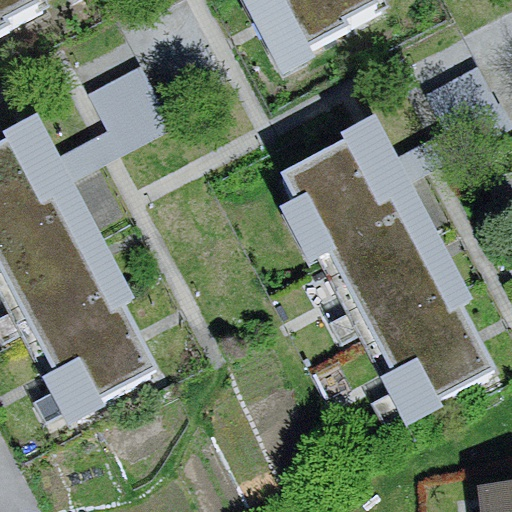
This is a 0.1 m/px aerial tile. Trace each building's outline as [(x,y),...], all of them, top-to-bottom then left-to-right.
[(0,0),(0,37),(39,17),(30,0),(0,0)] [(382,14),(374,0),(239,0),(274,68),(382,14)] [(35,126),(0,142),(0,298),(60,426),(154,382),(35,126)] [(371,131),(279,177),(401,419),(492,374),(371,131)] [(511,511),(511,496),(477,500),(477,511),(511,511)]
